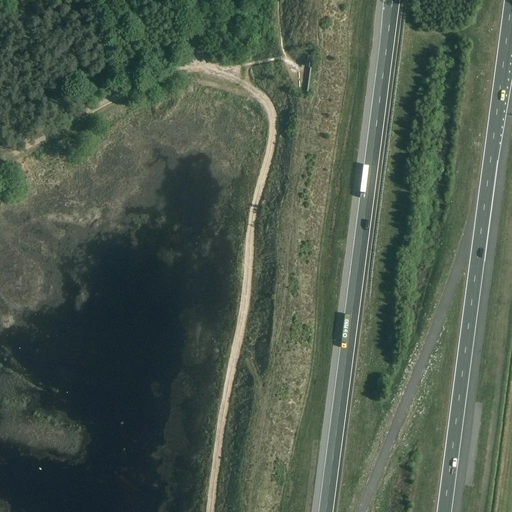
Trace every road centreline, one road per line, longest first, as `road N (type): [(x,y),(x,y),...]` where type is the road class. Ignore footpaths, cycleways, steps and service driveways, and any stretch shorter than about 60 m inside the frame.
road 1 (motorway): [(392,0),(325,511)]
road 2 (track): [(225,72),(269,109),(273,138),(249,235),(211,511)]
road 3 (motorway): [(363,511),(490,180)]
road 4 (motorway): [(447,511),(490,180)]
road 5 (track): [(198,61),(0,162)]
road 6 (motorway): [(490,180),(511,14)]
